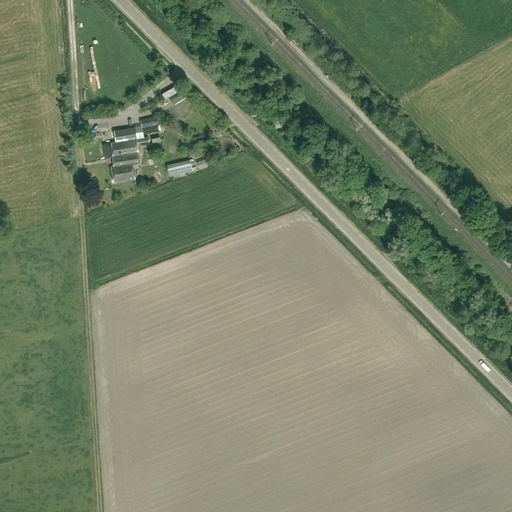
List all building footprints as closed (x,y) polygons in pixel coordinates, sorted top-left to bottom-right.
[(142,128),(143,134),(156,132),(155,126),(142,128)] [(114,182),(134,179),(132,164),(138,163),(136,153),(138,153),(137,146),(149,144),(148,137),(130,140),(128,129),(114,132),(116,143),(111,143),(115,166),(111,167),(114,182)] [(205,146),(197,151),(200,155),(208,151),(205,146)] [(205,166),(215,161),(212,157),(203,162),(205,166)] [(169,177),(187,172),(193,171),(192,168),(196,167),(195,161),(191,163),(190,160),(167,166),(169,177)]
